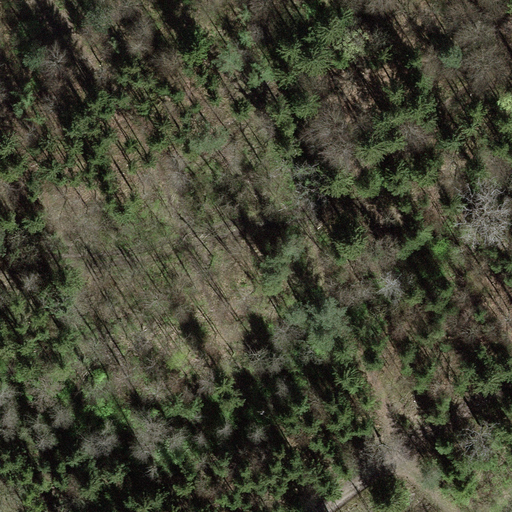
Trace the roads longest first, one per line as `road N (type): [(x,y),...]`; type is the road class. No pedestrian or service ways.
road 1 (track): [(399,449),(275,137),(175,0)]
road 2 (track): [(511,366),(399,449)]
